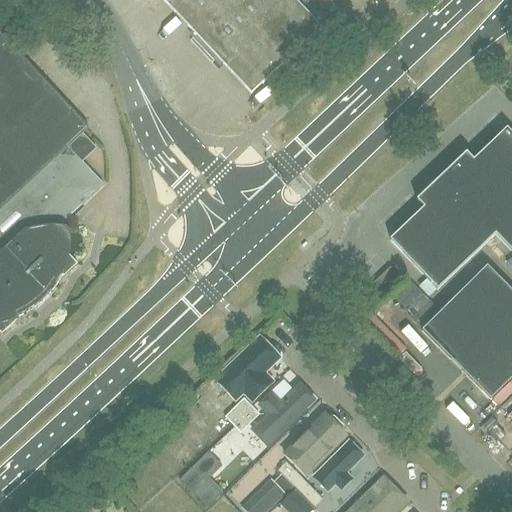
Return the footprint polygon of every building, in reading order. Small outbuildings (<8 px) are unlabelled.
[(321,29),(320,28),(293,0),(161,0),(196,36),(192,39),(213,62),(217,58),(225,67),(251,95),(321,29)] [(0,333),(2,335),(18,320),(31,313),(43,304),(53,293),(61,280),(77,265),(69,256),(70,249),(71,241),(70,234),(66,229),(63,228),(60,228),(58,228),(103,185),(82,163),(67,147),(82,133),(85,130),(88,127),(27,62),(26,61),(0,32),(0,333)] [(423,209),(390,241),(437,290),(495,235),(511,253),(511,135),(507,130),(473,162),(466,154),(453,167),(452,166),(429,188),(430,189),(416,201),(423,209)] [(365,230),(388,210),(379,200),(357,221),(365,230)] [(511,293),(487,268),(422,332),(490,401),(511,379),(511,293)] [(379,301),(400,281),(390,270),(368,290),(379,301)] [(262,336),(214,381),(235,404),(244,396),(254,406),(276,385),(266,375),(283,359),(262,336)] [(251,433),(267,449),(316,402),(301,386),(285,401),(274,390),(258,406),(268,417),(251,433)] [(260,416),(244,400),(226,419),(234,426),(242,434),(260,416)] [(328,410),(284,451),(306,474),(350,433),(328,410)] [(310,481),(320,491),(359,454),(349,444),(310,481)] [(274,483),(271,481),(241,509),(243,511),(269,511),(295,488),(316,509),(324,501),(287,463),(279,471),(282,475),(274,483)] [(189,472),(179,482),(206,509),(217,497),(205,485),(204,487),(189,472)] [(386,477),(349,511),(399,511),(410,502),(386,477)] [(280,506),(285,511),(313,511),(315,510),(296,491),(280,506)]
